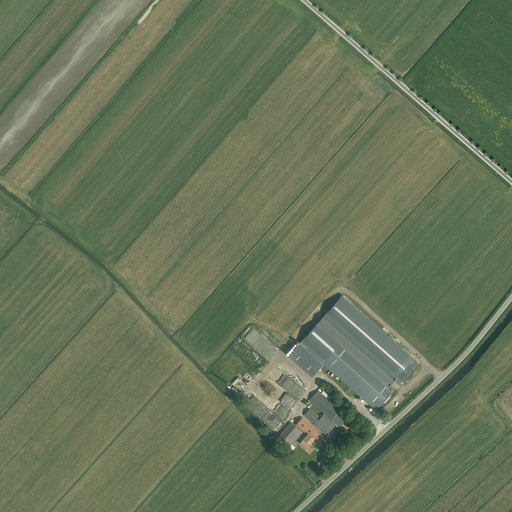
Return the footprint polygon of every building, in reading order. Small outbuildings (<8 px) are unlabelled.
[(324,364),(375,409),(381,403),(383,403),(385,403),(387,402),(388,400),(389,398),(389,396),(389,394),(394,388),(391,384),(394,381),(398,385),(402,380),(405,380),(407,380),(409,379),(411,377),(413,375),(414,373),(414,370),(413,367),(418,362),(342,295),(288,356),(312,377),(324,364)] [(279,368),(274,374),(286,385),(291,379),(279,368)] [(348,418),(340,411),(317,391),(309,400),(324,414),(314,425),(326,435),(336,424),(340,427),(348,418)] [(255,404),(257,407),(264,400),(267,403),(270,400),(263,394),(255,404)] [(283,414),(278,410),(286,400),(282,396),(275,406),(276,407),(274,409),(270,407),(269,408),(270,409),(268,411),(271,413),(271,414),(274,416),(275,415),(279,418),(283,414)] [(320,418),(310,409),(304,415),(314,424),(320,418)] [(313,448),(310,446),(311,444),(313,447),(316,443),(318,445),(324,437),(302,418),(295,425),(309,437),(305,442),(303,439),(300,443),(310,452),(313,448)] [(277,440),(287,449),(302,432),(292,423),(277,440)] [(344,440),(339,437),(334,443),(338,447),(344,440)]
